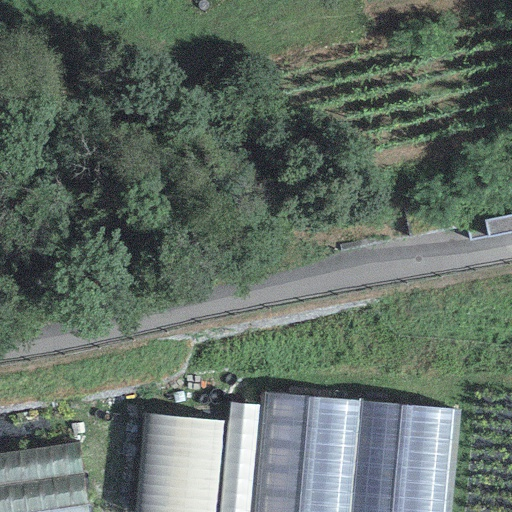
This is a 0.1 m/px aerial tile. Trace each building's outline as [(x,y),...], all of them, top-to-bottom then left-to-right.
[(511,236),(511,175),(508,176),(511,194),(511,215),(483,222),(487,242),(511,236)] [(451,511),(459,411),(264,393),(255,511),(451,511)] [(247,511),(259,406),(230,403),(218,511),(247,511)] [(213,511),(223,421),(148,415),(138,511),(213,511)] [(77,443),(0,453),(0,511),(28,511),(87,504),(77,443)]
